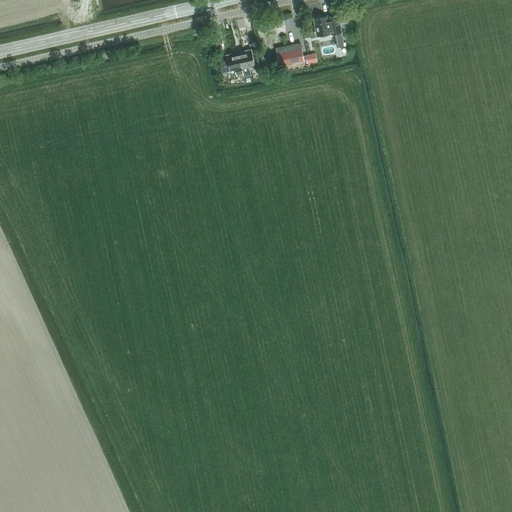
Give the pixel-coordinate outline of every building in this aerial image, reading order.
[(316,18),(314,18),(317,36),(330,33),(330,34),(341,32),(338,15),(328,17),(327,16),(321,17),(320,16),(317,17),(316,18)] [(275,48),(279,66),(304,61),(301,43),(275,48)] [(249,66),(255,65),(256,72),(263,70),(259,52),(252,53),(251,49),(242,51),(243,52),(238,52),(244,76),(251,75),(249,66)] [(244,76),(238,52),(234,53),(234,52),(225,54),(226,56),(229,71),(235,69),(237,75),(241,74),(242,77),(244,76)] [(305,55),(307,63),(317,61),(315,53),(305,55)]
